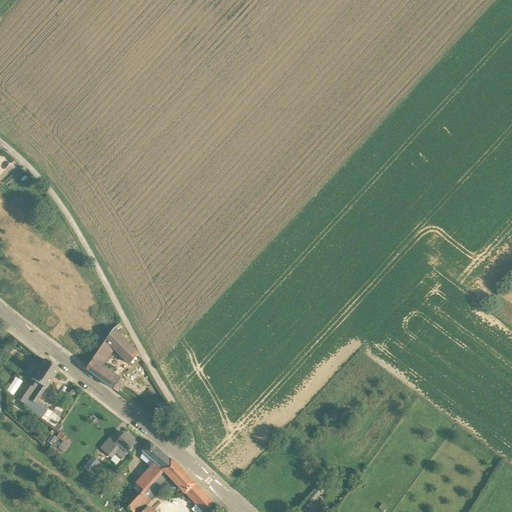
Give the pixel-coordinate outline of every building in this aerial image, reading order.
[(114,330),(96,356),(105,363),(115,350),(128,363),(134,368),(140,360),(137,356),(138,355),(114,330)] [(105,363),(96,356),(86,370),(118,392),(134,368),(128,363),(120,375),(104,364),(105,363)] [(24,406),(51,364),(44,360),(16,400),(24,406)] [(37,401),(57,372),(58,369),(51,364),(24,406),(36,415),(43,405),(37,401)] [(52,412),(46,421),(51,425),(58,415),(52,412)] [(57,438),(62,441),(65,436),(60,433),(57,438)] [(121,461),(128,452),(136,444),(125,434),(119,441),(112,436),(101,449),(112,459),(112,460),(118,465),(121,461)] [(51,446),(56,439),(51,435),(46,442),(51,446)] [(171,460),(151,442),(143,452),(143,453),(141,458),(151,467),(132,488),(138,494),(142,489),(161,469),(162,470),(171,460)] [(93,457),(83,468),(90,475),(100,463),(93,457)] [(142,511),(149,505),(173,479),(204,511),(212,511),(217,508),(207,496),(180,468),(171,460),(162,470),(161,469),(142,489),(144,491),(128,508),(131,511),(142,511)] [(111,473),(115,476),(119,471),(115,468),(111,473)] [(125,481),(118,475),(107,489),(114,494),(125,481)] [(309,494),(315,502),(327,491),(321,484),(309,494)] [(314,511),(316,509),(309,503),(301,511),(314,511)]
